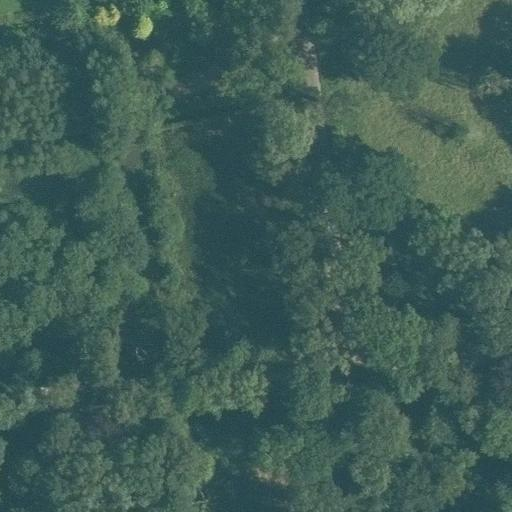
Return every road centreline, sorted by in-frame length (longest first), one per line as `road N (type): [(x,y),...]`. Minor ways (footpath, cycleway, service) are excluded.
road 1 (unclassified): [(341,387),(297,0)]
road 2 (track): [(0,410),(341,387)]
road 3 (unclassified): [(341,387),(511,371)]
